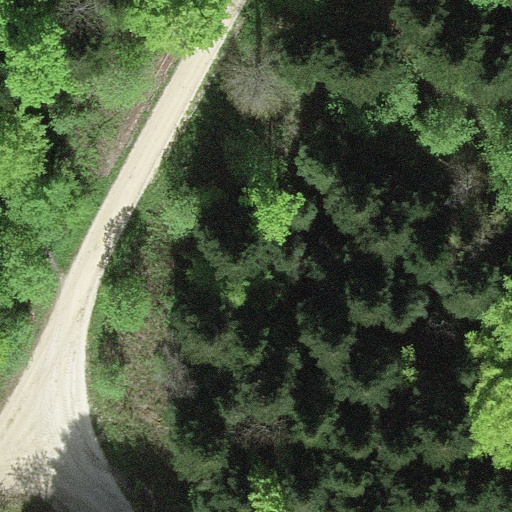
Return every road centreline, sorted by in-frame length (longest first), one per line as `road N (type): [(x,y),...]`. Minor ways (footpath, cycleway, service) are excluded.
road 1 (track): [(229,0),(164,113),(90,289)]
road 2 (track): [(90,289),(32,427),(132,511)]
